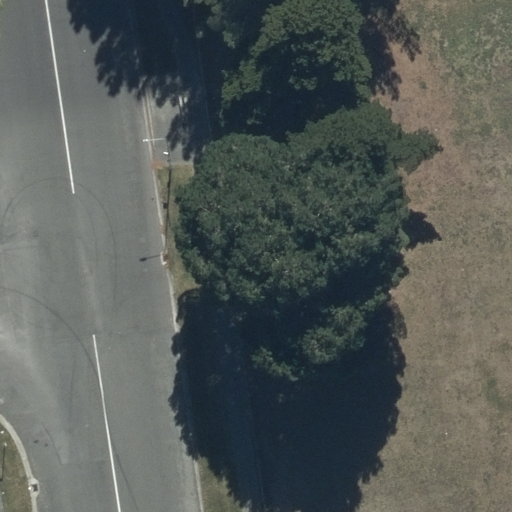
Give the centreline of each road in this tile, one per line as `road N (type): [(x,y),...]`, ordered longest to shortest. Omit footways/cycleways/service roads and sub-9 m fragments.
road 1 (tertiary): [(85,282),(45,0)]
road 2 (tertiary): [(117,511),(85,282)]
